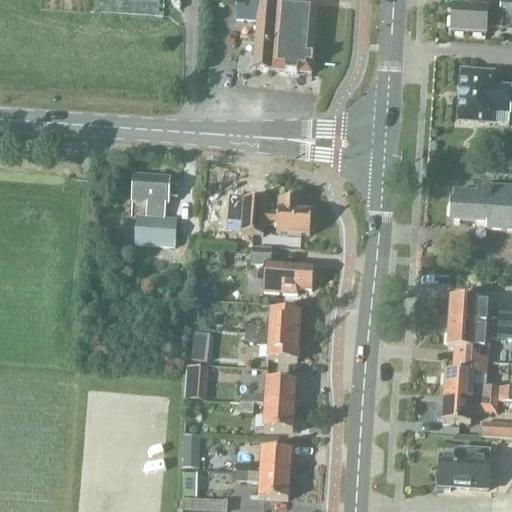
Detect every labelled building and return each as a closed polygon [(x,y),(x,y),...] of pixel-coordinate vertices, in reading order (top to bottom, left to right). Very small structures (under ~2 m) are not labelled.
[(102,16),(158,20),(159,0),(98,0),(99,1),(103,2),(102,16)] [(258,23),(253,72),(284,75),(286,76),(298,77),(299,76),(311,77),(312,67),(314,67),(314,58),(313,58),(317,6),(275,3),(275,0),(237,0),(236,22),(258,23)] [(488,13),(489,11),(453,9),(452,35),(486,37),(487,30),(503,31),(503,21),(511,22),(511,0),(499,0),(498,14),(488,13)] [(457,124),(492,126),(492,115),(511,116),(511,94),(511,87),(495,86),(495,73),(460,71),(457,124)] [(149,203),(148,219),(163,220),(164,204),(168,205),(169,198),(176,199),(177,188),(169,187),(170,181),(135,178),(134,202),(149,203)] [(453,205),(452,214),(511,218),(511,189),(499,189),(485,188),(484,191),(479,191),(479,198),(456,197),(456,206),(453,205)] [(266,222),(266,210),(267,203),(245,201),(245,209),(244,216),(242,238),(264,239),(265,228),(278,229),(277,236),(310,238),(312,215),(302,215),(303,203),(280,202),(278,222),(266,222)] [(511,218),(452,214),(452,223),(490,225),(490,232),(511,233),(511,218)] [(163,220),(148,219),(136,218),(134,246),(174,249),(176,221),(163,220)] [(266,268),(264,297),(301,299),(301,294),(315,295),(316,271),(276,268),(276,253),(254,253),(254,268),(266,268)] [(200,286),(199,300),(211,301),(212,287),(200,286)] [(451,301),(450,326),(511,330),(511,317),(491,316),(491,304),(451,301)] [(257,338),(258,338),(270,339),(299,341),(301,316),(272,315),(271,327),(258,326),(258,329),(257,338)] [(511,330),(450,326),(448,352),(474,353),(473,365),(487,366),(488,354),(489,341),(511,343),(511,330)] [(246,329),(246,337),(257,338),(258,329),(246,329)] [(245,346),(258,346),(258,338),(257,338),(246,337),(245,346)] [(258,338),(258,346),(258,348),(261,349),(270,349),(269,363),(298,365),(299,341),(270,339),(258,338)] [(191,352),(190,364),(206,366),(207,354),(191,352)] [(226,361),(225,371),(237,372),(238,362),(226,361)] [(446,376),(444,401),(472,403),(488,404),(489,390),(473,389),(474,377),(487,378),(487,366),(473,365),(472,377),(446,376)] [(186,370),(184,402),(203,404),(205,372),(186,370)] [(254,407),(254,408),(266,409),(295,410),(296,385),(267,383),(267,398),(254,398),(254,399),(254,407)] [(488,404),(500,404),(500,406),(511,406),(511,391),(489,390),(488,404)] [(242,398),(242,406),(254,407),(254,399),(242,398)] [(472,403),(444,401),(444,412),(440,412),(438,413),(438,421),(440,424),(443,424),(443,426),(470,428),(471,416),(497,418),(499,418),(500,406),(500,404),(488,404),(472,403)] [(254,407),(242,406),(241,415),(253,416),(254,407)] [(295,410),(266,409),(265,432),(293,434),(295,410)] [(483,426),(482,439),(482,440),(511,441),(511,427),(496,427),(483,426)] [(185,444),(184,473),(198,474),(199,445),(185,444)] [(488,493),(491,453),(459,451),(458,461),(440,460),(439,476),(433,477),(436,496),(450,493),(450,490),(488,493)] [(263,453),(262,477),(290,479),(292,454),(263,453)] [(237,467),(237,476),(249,477),(250,468),(237,467)] [(236,488),(236,484),(237,476),(215,475),(215,487),(236,488)] [(249,477),(237,476),(236,484),(249,485),(249,477)] [(249,477),(249,485),(261,486),(260,502),(289,504),(290,479),(262,477),(249,477)]
